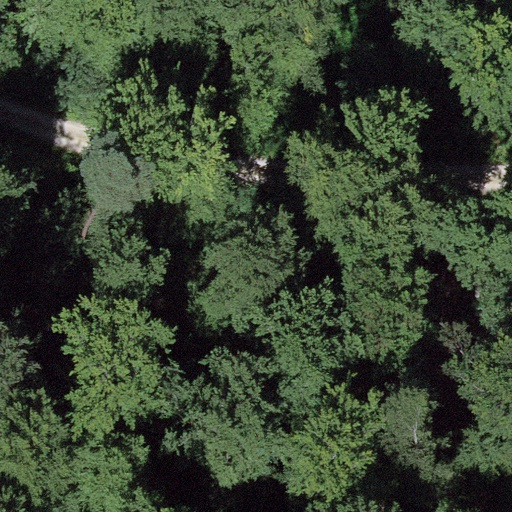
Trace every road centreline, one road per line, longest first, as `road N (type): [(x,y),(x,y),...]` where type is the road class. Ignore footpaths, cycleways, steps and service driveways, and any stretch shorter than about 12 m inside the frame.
road 1 (track): [(0,123),(280,439),(356,511)]
road 2 (track): [(0,112),(134,154),(304,174),(511,173)]
